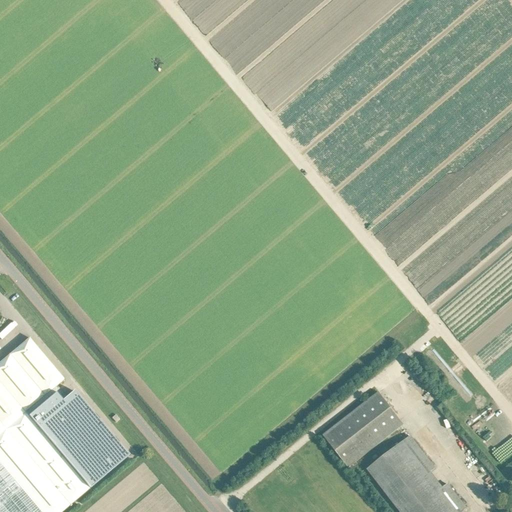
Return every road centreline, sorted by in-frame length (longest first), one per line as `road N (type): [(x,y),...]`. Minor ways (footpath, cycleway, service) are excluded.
road 1 (track): [(163,0),(511,414)]
road 2 (residential): [(217,511),(0,256)]
